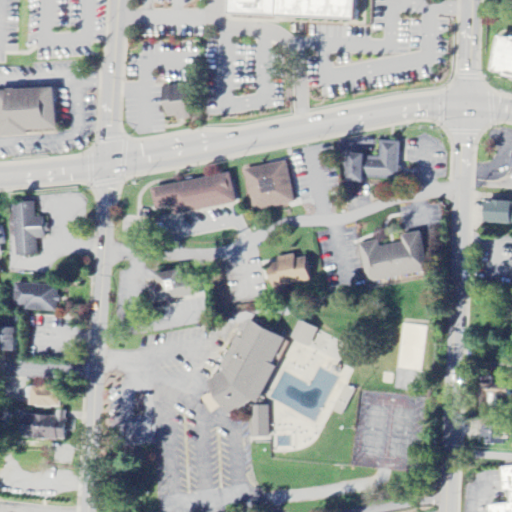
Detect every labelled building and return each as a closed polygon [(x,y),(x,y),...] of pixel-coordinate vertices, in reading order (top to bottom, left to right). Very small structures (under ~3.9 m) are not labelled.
[(236,0),(236,16),(357,20),(357,0),(236,0)] [(511,40),(502,38),(496,76),(511,79),(511,40)] [(193,83),(198,112),(192,112),(193,119),(178,121),(178,116),(169,118),(165,87),(193,83)] [(0,92),(56,89),(59,129),(29,131),(29,135),(1,137),(0,122),(0,92)] [(367,180),(401,181),(402,143),(383,142),(382,157),(351,156),(350,184),(367,185),(367,180)] [(253,212),(296,206),(290,164),(247,170),(253,212)] [(176,217),(239,205),(233,175),(154,190),(158,211),(174,208),(176,217)] [(488,224),(511,225),(511,203),(488,203),(488,224)] [(16,205),(18,257),(40,256),(39,240),(49,240),(49,220),(38,220),(37,205),(16,205)] [(368,284),(435,273),(428,234),(404,238),(405,244),(382,248),(381,242),(362,245),(368,284)] [(314,283),(312,258),(299,260),(298,256),(280,258),(281,264),(272,266),(275,288),(314,283)] [(206,296),(203,277),(187,280),(186,272),(160,276),(161,285),(153,287),(157,308),(180,304),(180,300),(206,296)] [(17,307),(26,307),(26,312),(60,313),(61,287),(18,286),(17,307)] [(18,354),(20,321),(6,321),(4,353),(18,354)] [(311,348),(320,329),(300,321),(292,340),(311,348)] [(289,340),(252,322),(245,335),(238,340),(224,369),(226,372),(210,383),(217,393),(206,400),(215,415),(227,407),(233,418),(257,403),(262,406),(279,370),(277,366),(289,340)] [(502,408),(502,396),(511,395),(511,383),(493,384),(494,408),(502,408)] [(64,409),(65,387),(34,387),(34,408),(64,409)] [(271,407),(253,408),(253,439),(272,439),(271,407)] [(26,417),(25,440),(70,441),(70,412),(60,412),(60,418),(26,417)] [(507,444),(508,427),(482,426),(481,443),(507,444)]
